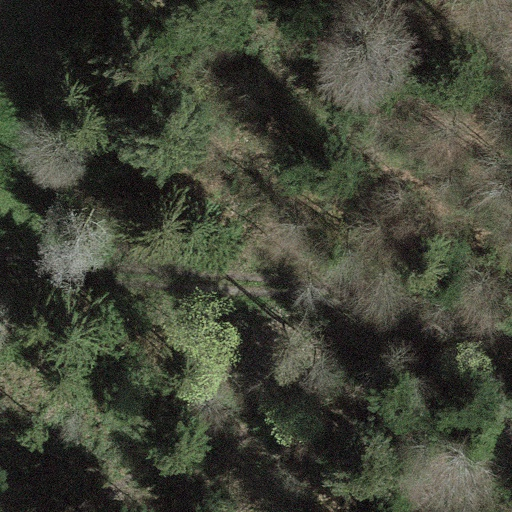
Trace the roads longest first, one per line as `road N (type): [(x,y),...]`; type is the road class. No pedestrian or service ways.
road 1 (track): [(183,283),(302,288),(511,339)]
road 2 (track): [(183,283),(71,277),(0,257)]
